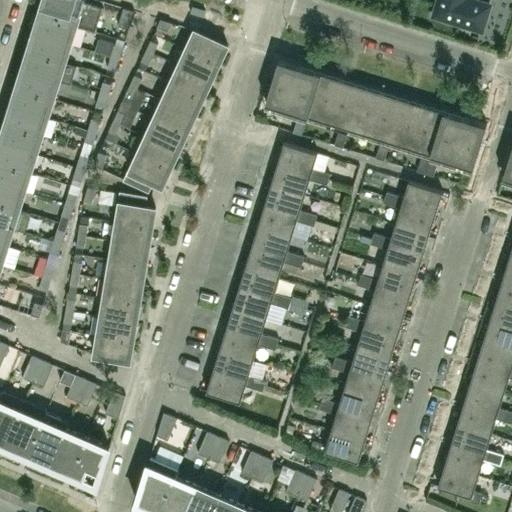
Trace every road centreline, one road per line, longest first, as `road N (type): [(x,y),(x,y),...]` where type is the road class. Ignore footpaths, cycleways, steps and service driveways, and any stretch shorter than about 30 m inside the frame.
road 1 (residential): [(114,511),(277,0)]
road 2 (residential): [(381,511),(511,84)]
road 3 (residential): [(511,71),(279,0)]
